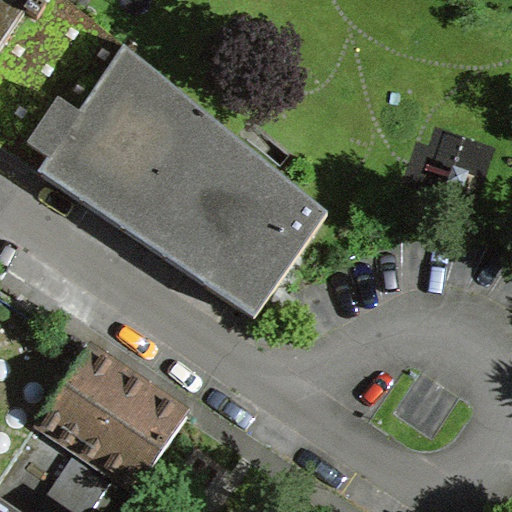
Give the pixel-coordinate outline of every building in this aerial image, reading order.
[(0,142),(52,178),(141,51),(87,0),(72,21),(49,18),(0,100),(0,142)] [(0,0),(0,100),(49,18),(72,21),(87,0),(86,0),(0,0)] [(52,178),(270,322),(342,213),(141,51),(52,178)] [(0,475),(34,424),(84,346),(0,291),(0,475)] [(34,424),(134,492),(187,414),(84,346),(34,424)]
